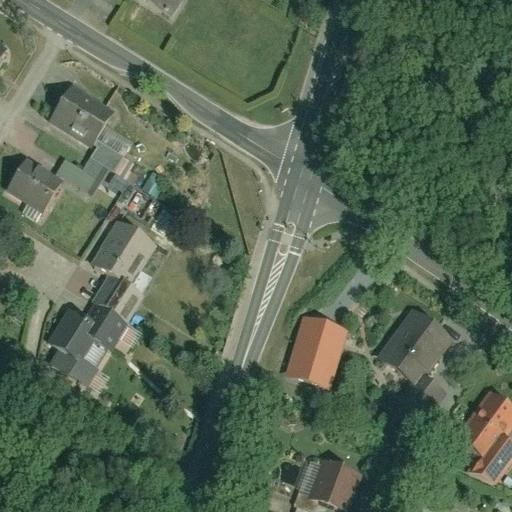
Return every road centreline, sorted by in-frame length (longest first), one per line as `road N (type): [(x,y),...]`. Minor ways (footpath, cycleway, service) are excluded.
road 1 (tertiary): [(198,511),(303,180)]
road 2 (tertiary): [(61,26),(303,180)]
road 3 (tertiary): [(303,180),(511,326)]
road 4 (tertiary): [(303,180),(354,0)]
